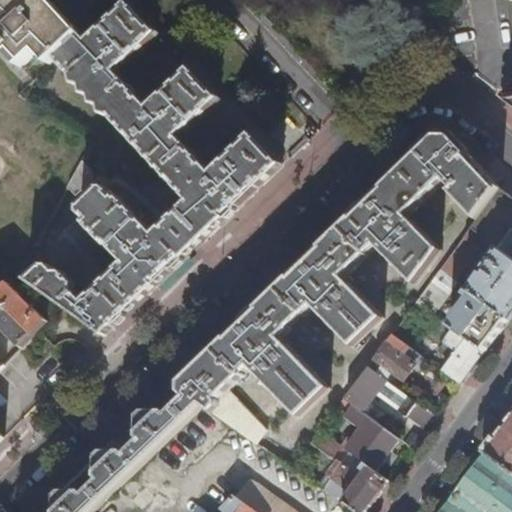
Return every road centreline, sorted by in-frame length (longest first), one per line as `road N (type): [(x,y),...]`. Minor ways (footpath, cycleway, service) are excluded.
road 1 (residential): [(0,508),(434,95),(511,156)]
road 2 (residential): [(511,365),(396,511)]
